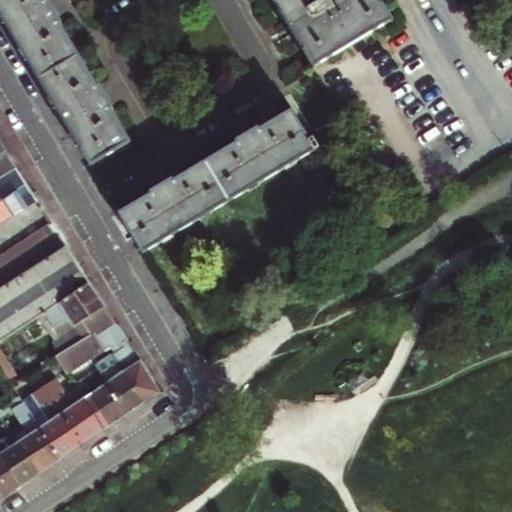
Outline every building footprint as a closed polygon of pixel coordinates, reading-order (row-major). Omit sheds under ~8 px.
[(0,0),(0,11),(94,165),(132,142),(106,98),(53,10),(46,0),(0,0)] [(276,0),(274,2),(323,83),(399,36),(377,0),(276,0)] [(163,188),(121,213),(146,252),(321,149),(315,138),(310,141),(292,111),(251,136),(163,188)] [(14,163),(7,151),(0,155),(0,179),(17,168),(14,163)] [(24,179),(17,168),(0,179),(0,224),(35,202),(38,200),(24,179)] [(0,290),(65,249),(59,238),(51,226),(0,259),(0,290)] [(68,247),(65,249),(0,290),(0,341),(39,317),(91,283),(81,266),(68,247)] [(108,308),(91,283),(39,317),(42,322),(47,319),(60,339),(55,342),(52,344),(60,355),(90,335),(94,340),(105,333),(119,325),(108,308)] [(47,319),(42,322),(55,342),(60,339),(47,319)] [(119,325),(105,333),(94,340),(90,335),(60,355),(55,358),(66,375),(73,380),(95,366),(112,355),(130,343),(126,336),(119,325)] [(151,375),(130,343),(112,355),(145,405),(163,393),(151,375)] [(0,349),(0,366),(9,381),(14,378),(17,375),(0,349)] [(140,409),(145,405),(112,355),(95,366),(107,384),(129,416),(140,409)] [(9,381),(14,388),(18,385),(14,378),(9,381)] [(121,421),(129,416),(107,384),(97,391),(88,378),(79,384),(93,394),(102,407),(97,410),(110,429),(121,421)] [(100,435),(110,429),(97,410),(102,407),(93,394),(79,384),(78,383),(64,391),(57,380),(47,387),(85,445),(100,435)] [(76,451),(85,445),(47,387),(24,402),(62,461),(76,451)] [(54,466),(62,461),(24,402),(11,410),(27,434),(32,435),(19,443),(25,453),(21,455),(24,461),(29,459),(39,476),(54,466)] [(30,482),(39,476),(29,459),(24,461),(21,455),(25,453),(19,443),(0,455),(0,470),(2,474),(4,472),(16,491),(30,482)] [(0,500),(10,494),(16,491),(4,472),(2,474),(0,470),(0,500)]
